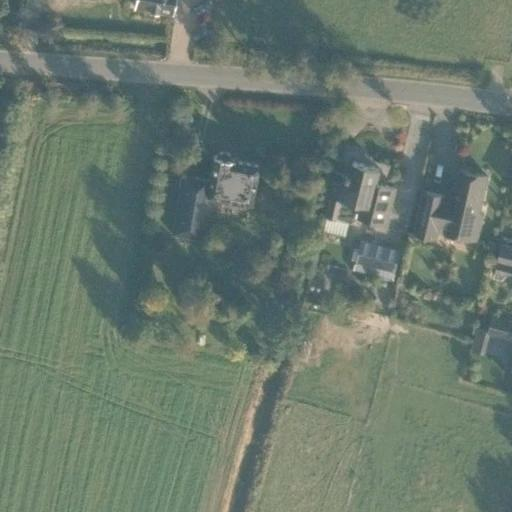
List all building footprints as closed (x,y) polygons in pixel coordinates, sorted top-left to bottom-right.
[(134,0),(134,4),(171,10),(172,0),(134,0)] [(250,201),(256,172),(261,173),(262,163),(233,158),(233,157),(231,156),(229,151),(220,149),(215,153),(213,153),(209,177),(182,172),(171,231),(201,237),(209,194),(250,201)] [(354,160),(351,172),(335,168),(324,214),(351,220),(359,215),(387,222),(396,186),(376,181),(380,166),(354,160)] [(480,211),(488,174),(460,168),(454,195),(424,188),(415,231),(436,236),(438,228),(477,237),(483,212),(480,211)] [(393,278),(401,248),(362,238),(360,246),(355,245),(352,257),(356,258),(354,268),(393,278)] [(511,244),(502,242),(497,259),(498,259),(495,270),(511,274),(511,244)] [(326,279),(310,275),(307,289),(322,293),(326,279)] [(511,337),(511,318),(493,313),(488,331),(511,337)] [(298,355),(305,357),(311,338),(303,336),(298,355)]
